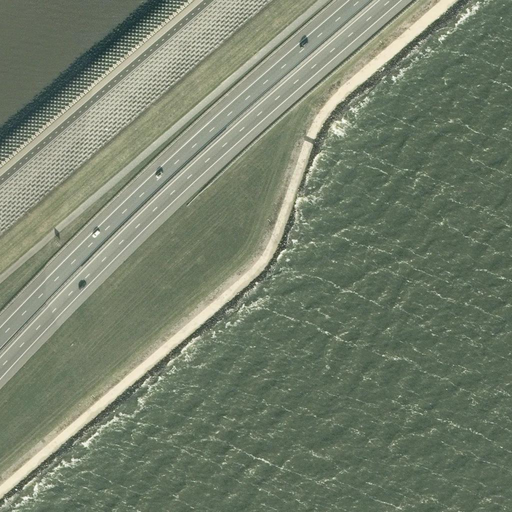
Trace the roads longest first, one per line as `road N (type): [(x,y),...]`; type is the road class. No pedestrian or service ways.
road 1 (motorway): [(0,371),(181,188),(394,0)]
road 2 (motorway): [(359,0),(166,171),(0,338)]
